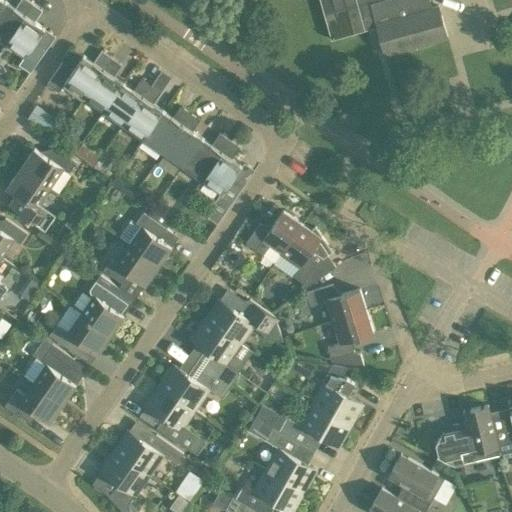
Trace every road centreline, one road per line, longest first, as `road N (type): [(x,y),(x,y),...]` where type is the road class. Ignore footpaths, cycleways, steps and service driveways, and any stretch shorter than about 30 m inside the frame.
road 1 (residential): [(48,492),(284,141),(84,5)]
road 2 (residential): [(0,127),(84,5)]
road 3 (residential): [(340,511),(401,402)]
